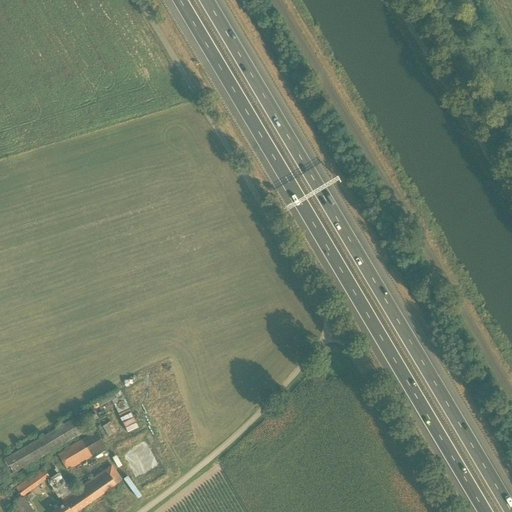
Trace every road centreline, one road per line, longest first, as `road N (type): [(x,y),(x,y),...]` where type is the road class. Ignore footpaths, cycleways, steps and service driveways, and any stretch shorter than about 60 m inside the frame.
road 1 (motorway): [(176,0),(482,511)]
road 2 (motorway): [(511,511),(209,0)]
road 3 (unclassified): [(511,387),(283,0)]
road 4 (unclassified): [(340,330),(145,0)]
road 5 (unclassified): [(147,511),(340,330)]
road 6 (track): [(511,197),(393,0)]
road 7 (unclassified): [(446,511),(340,330)]
